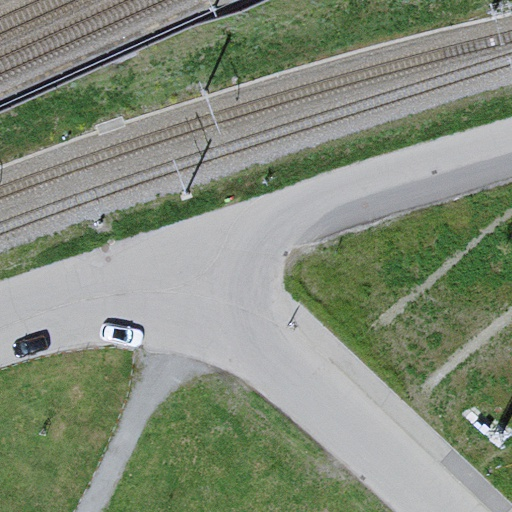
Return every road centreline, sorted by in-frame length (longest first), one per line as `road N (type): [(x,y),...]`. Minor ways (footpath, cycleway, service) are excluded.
road 1 (residential): [(447,511),(180,267)]
road 2 (unclassified): [(180,267),(511,154)]
road 3 (unclassified): [(0,333),(180,267)]
